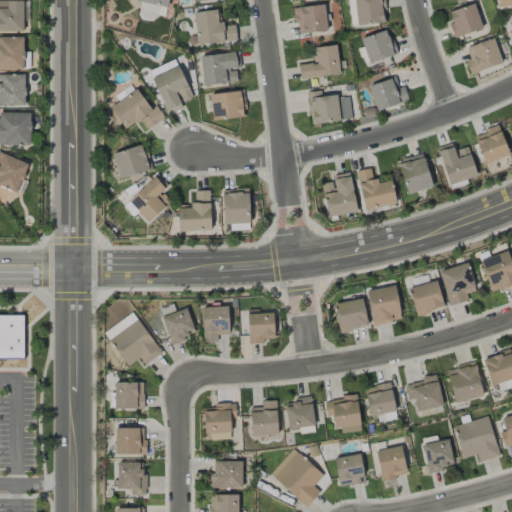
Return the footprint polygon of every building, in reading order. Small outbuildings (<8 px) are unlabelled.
[(22,0),(0,0),(0,31),(23,31),(22,0)] [(384,24),(383,0),(354,0),(355,25),(384,24)] [(511,0),(496,0),(498,8),(511,5),(511,0)] [(164,19),(165,6),(140,3),(138,16),(164,19)] [(454,38),(482,28),(473,4),(448,12),(452,23),(448,24),(454,38)] [(296,34),(326,31),(324,5),(294,8),(296,34)] [(196,45),(236,40),(234,25),(221,26),(219,9),(193,12),(196,45)] [(368,63),(396,54),(388,29),(360,38),(368,63)] [(23,37),(0,36),(0,69),(23,70),(23,37)] [(502,63),(493,38),(465,48),(469,59),(464,61),(469,75),(502,63)] [(314,47),(315,63),(298,64),(299,78),(338,75),(336,45),(314,47)] [(199,56),(203,86),(237,82),(235,68),(240,68),(238,52),(199,56)] [(192,97),(178,66),(151,78),(167,114),(182,107),(180,102),(192,97)] [(0,74),(0,105),(25,105),(24,74),(0,74)] [(403,86),(399,88),(394,76),(368,87),(377,112),(408,100),(403,86)] [(109,106),(123,129),(138,119),(145,130),(164,118),(155,105),(149,109),(137,89),(109,106)] [(245,115),(242,91),(209,94),(212,119),(245,115)] [(340,121),(337,94),(321,96),(320,91),(306,92),(310,125),(340,121)] [(0,145),(30,146),(30,114),(0,113),(0,145)] [(474,136),(485,132),(484,129),(497,125),(508,154),(484,164),(474,136)] [(436,147),(451,143),(455,154),(457,153),(456,150),(466,146),(476,175),(449,185),(436,147)] [(111,154),(119,179),(151,168),(142,144),(111,154)] [(0,186),(15,193),(28,165),(0,152),(0,186)] [(396,162),(401,160),(400,159),(409,156),(410,157),(421,153),(432,186),(407,195),(396,162)] [(354,171),(369,168),(372,179),(376,178),(377,180),(382,179),(383,181),(390,180),(395,203),(364,210),(354,171)] [(320,184),(331,182),(332,188),(335,187),(332,176),(348,172),(356,211),(328,217),(320,184)] [(168,185),(156,174),(128,201),(148,222),(170,202),(161,192),(168,185)] [(249,223),(248,189),(222,189),(223,224),(249,223)] [(209,190),(194,190),(194,204),(177,205),(178,231),(210,230),(209,190)] [(479,260),(489,292),(511,284),(511,266),(507,251),(479,260)] [(468,301),(466,294),(475,291),(467,263),(438,270),(448,306),(468,301)] [(415,315),(443,308),(437,281),(409,288),(415,315)] [(366,291),(371,325),(400,320),(394,285),(366,291)] [(339,332),(367,326),(361,298),(333,304),(339,332)] [(200,308),(226,306),(228,334),(217,335),(217,340),(203,343),(200,308)] [(159,318),(185,308),(194,333),(184,337),(185,340),(170,346),(159,318)] [(245,313),(272,312),(273,340),(262,340),(262,343),(247,344),(245,313)] [(23,314),(0,314),(0,359),(24,359),(23,314)] [(107,340),(135,319),(161,352),(143,366),(138,360),(127,368),(107,340)] [(511,378),(511,358),(509,350),(482,359),(491,386),(511,378)] [(483,396),(474,364),(445,372),(454,404),(483,396)] [(404,385),(407,401),(414,399),(416,411),(442,406),(436,374),(420,377),(421,382),(404,385)] [(143,408),(143,382),(114,382),(114,409),(143,408)] [(394,412),(390,383),(364,387),(368,415),(394,412)] [(285,407),(287,428),(314,426),(311,396),(292,398),(293,407),(285,407)] [(360,430),(356,396),(324,399),(325,417),(332,416),(333,432),(360,430)] [(251,435),(276,435),(276,400),(261,401),(261,407),(250,407),(251,435)] [(204,408),(205,440),(230,439),(229,419),(235,418),(235,403),(214,404),(214,408),(204,408)] [(511,414),(501,418),(505,431),(499,433),(504,448),(511,445),(511,414)] [(478,462),(499,456),(487,416),(453,426),(462,458),(476,454),(478,462)] [(144,455),(144,428),(114,428),(114,455),(144,455)] [(454,466),(447,439),(421,445),(428,473),(454,466)] [(407,475),(400,445),(374,451),(381,481),(407,475)] [(319,492),(313,486),(322,476),(293,448),(269,474),(305,508),(319,492)] [(364,482),(358,453),(333,459),(339,488),(364,482)] [(213,461),(212,473),(210,473),(209,488),(240,489),(241,461),(213,461)] [(144,462),(116,463),(117,490),(130,489),(130,496),(145,495),(144,462)] [(237,511),(238,495),(209,494),(208,511),(237,511)]
